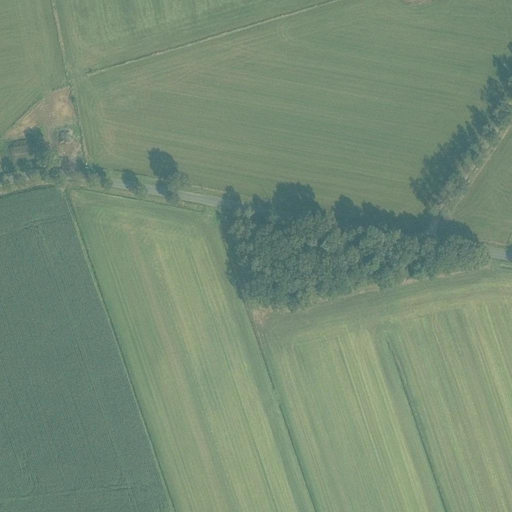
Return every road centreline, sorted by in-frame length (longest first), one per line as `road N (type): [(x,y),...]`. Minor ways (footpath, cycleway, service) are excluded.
road 1 (residential): [(0,182),(68,174),(511,256)]
road 2 (track): [(215,201),(253,316)]
